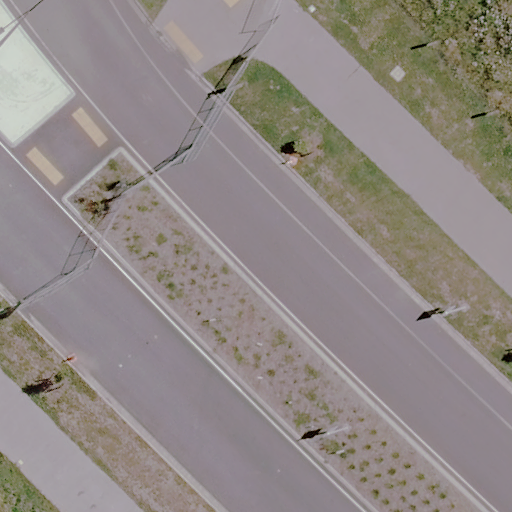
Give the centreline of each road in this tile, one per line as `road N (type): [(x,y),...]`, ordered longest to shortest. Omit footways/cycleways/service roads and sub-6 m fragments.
road 1 (secondary): [(62,0),(120,76),(337,295),(511,456)]
road 2 (secondary): [(292,511),(0,214)]
